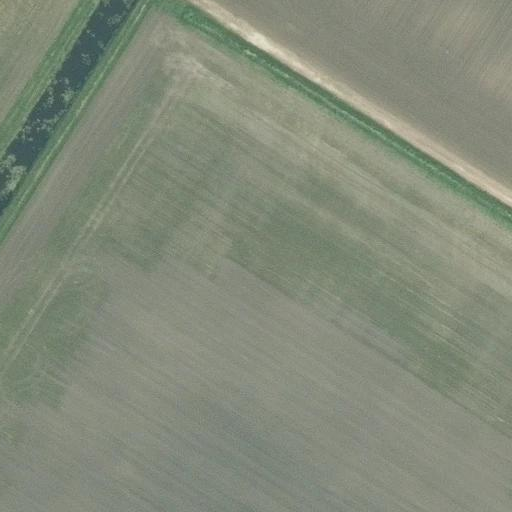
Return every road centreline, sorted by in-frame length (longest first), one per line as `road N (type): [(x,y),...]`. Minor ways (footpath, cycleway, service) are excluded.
road 1 (track): [(511,196),(200,0)]
road 2 (track): [(0,242),(152,0)]
